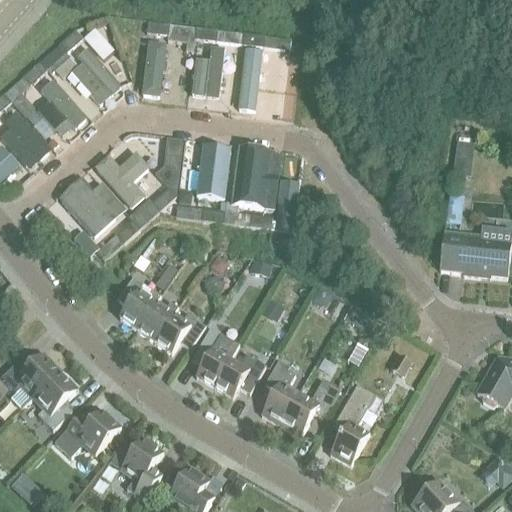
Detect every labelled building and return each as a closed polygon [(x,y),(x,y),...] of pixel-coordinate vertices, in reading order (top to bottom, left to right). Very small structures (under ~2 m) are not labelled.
[(172,27),(150,25),(148,37),(171,39),(172,27)] [(171,39),(170,46),(187,48),(186,56),(194,57),(196,43),(198,31),(172,27),(171,39)] [(220,33),(198,31),(196,43),(218,45),(220,33)] [(77,33),(60,48),(68,57),(85,42),(77,33)] [(220,33),(218,45),(244,49),(246,37),(220,33)] [(268,40),(246,37),(244,49),(266,51),(267,40),(268,40)] [(267,40),(266,51),(290,54),(291,43),(268,40),(267,40)] [(60,48),(41,65),(49,74),(68,57),(60,48)] [(166,51),(147,49),(142,102),(161,104),(166,51)] [(123,93),(88,55),(78,64),(83,69),(72,80),(102,113),(123,93)] [(266,59),(246,57),(241,110),(261,112),(266,59)] [(212,66),(198,64),(194,103),(208,105),(212,66)] [(41,65),(24,80),(32,89),(49,74),(41,65)] [(24,80),(5,97),(13,106),(22,98),(32,89),(24,80)] [(55,86),(42,98),(75,135),(89,123),(55,86)] [(5,97),(0,101),(0,117),(12,107),(13,106),(5,97)] [(13,106),(12,107),(32,130),(43,121),(22,98),(13,106)] [(17,119),(6,129),(39,167),(50,157),(17,119)] [(335,161),(343,156),(330,139),(323,145),(335,161)] [(474,175),(474,141),(458,141),(458,175),(474,175)] [(0,167),(10,159),(2,150),(0,151),(0,167)] [(230,155),(205,152),(198,204),(224,208),(230,155)] [(264,161),(239,158),(234,211),(276,215),(278,191),(261,190),(264,161)] [(109,163),(95,175),(131,217),(145,205),(133,191),(151,176),(137,159),(119,174),(109,163)] [(161,166),(151,174),(168,193),(169,193),(170,192),(178,185),(161,166)] [(92,179),(60,208),(96,246),(128,217),(92,179)] [(168,193),(153,207),(160,215),(161,216),(178,201),(170,192),(169,193),(168,193)] [(180,199),(178,208),(190,210),(191,203),(186,195),(180,194),(180,199)] [(459,226),(462,199),(449,197),(446,224),(446,225),(459,226)] [(150,204),(131,221),(133,224),(141,232),(141,233),(161,216),(160,215),(153,207),(150,204)] [(178,210),(177,221),(202,224),(203,212),(190,210),(178,208),(178,210)] [(278,210),(276,232),(291,234),(294,212),(278,210)] [(225,215),(203,212),(202,224),(224,227),(225,215)] [(273,220),(251,217),(250,229),(272,232),(273,220)] [(141,232),(133,224),(117,239),(124,247),(125,248),(141,233),(141,232)] [(445,236),(441,267),(465,270),(464,280),(480,282),(481,279),(490,280),(490,281),(508,283),(511,249),(511,246),(511,233),(483,231),(482,240),(445,236)] [(204,268),(207,256),(194,254),(192,265),(204,268)] [(220,261),(212,271),(222,278),(230,268),(220,261)] [(253,266),(251,277),(269,280),(271,270),(272,269),(253,265),(253,266)] [(171,267),(157,288),(165,294),(180,274),(171,267)] [(156,308),(161,300),(153,294),(148,302),(138,297),(144,288),(134,281),(118,304),(128,311),(120,322),(138,335),(156,308)] [(319,291),(311,304),(327,313),(335,300),(319,291)] [(285,312),(271,303),(263,317),(277,325),(285,312)] [(338,303),(328,320),(334,324),(345,306),(338,303)] [(156,308),(138,335),(155,347),(173,320),(179,312),(171,307),(166,314),(156,308)] [(183,326),(173,320),(155,347),(172,359),(180,348),(190,354),(206,331),(188,318),(183,326)] [(210,333),(192,366),(202,372),(196,381),(215,392),(231,364),(240,350),(221,339),(210,333)] [(34,402),(61,376),(44,358),(29,372),(21,363),(1,382),(16,398),(11,403),(22,414),(34,402)] [(231,364),(215,392),(234,403),(240,393),(250,399),(264,374),(266,370),(246,358),(240,368),(231,364)] [(399,362),(391,378),(403,385),(412,369),(399,362)] [(511,364),(498,363),(477,399),(483,402),(483,406),(494,413),(498,410),(504,414),(511,398),(511,364)] [(280,430),(299,397),(289,391),(296,379),(288,375),(290,371),(279,365),(265,389),(275,395),(262,419),(280,430)] [(79,394),(61,376),(34,402),(45,413),(38,420),(53,435),(73,416),(64,408),(79,394)] [(299,397),(280,430),(301,442),(315,418),(325,424),(341,396),(322,385),(312,404),(299,397)] [(358,388),(352,398),(334,429),(344,435),(330,459),(351,471),(370,438),(358,431),(365,419),(376,398),(358,388)] [(84,449),(96,460),(122,432),(103,414),(89,429),(80,421),(62,441),(55,448),(71,463),(78,456),(84,449)] [(125,446),(111,467),(121,474),(135,483),(127,494),(145,506),(163,480),(153,474),(164,457),(143,442),(136,453),(125,446)] [(499,460),(486,472),(504,492),(511,484),(511,469),(511,468),(508,470),(499,460)] [(190,471),(169,503),(164,511),(165,511),(207,511),(211,507),(201,500),(211,485),(190,471)] [(246,484),(239,480),(235,487),(242,491),(246,484)] [(422,500),(412,509),(414,511),(469,511),(462,504),(458,507),(438,485),(428,495),(427,493),(421,498),(422,500)]
